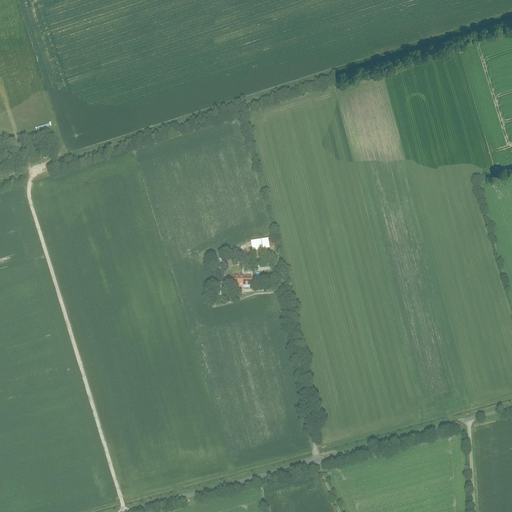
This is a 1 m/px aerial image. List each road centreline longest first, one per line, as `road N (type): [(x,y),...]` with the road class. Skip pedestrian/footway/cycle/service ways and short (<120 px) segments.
road 1 (residential): [(124,511),(468,419)]
road 2 (unknown): [(125,511),(31,209)]
road 3 (track): [(338,511),(315,459),(281,287),(257,289)]
